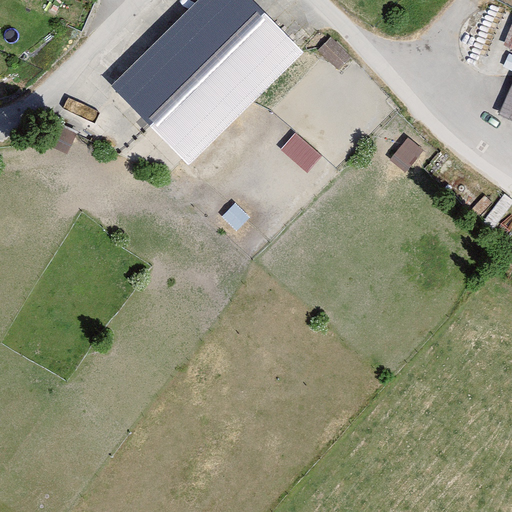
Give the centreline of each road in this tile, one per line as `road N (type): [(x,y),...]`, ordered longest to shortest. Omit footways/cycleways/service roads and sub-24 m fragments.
road 1 (residential): [(311,0),(460,150),(511,188)]
road 2 (residential): [(0,131),(73,67),(126,0)]
